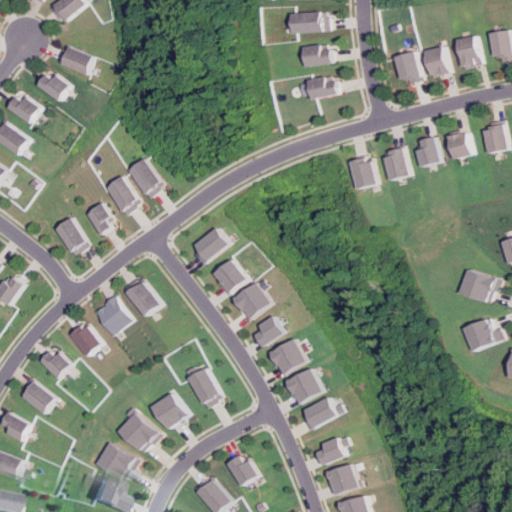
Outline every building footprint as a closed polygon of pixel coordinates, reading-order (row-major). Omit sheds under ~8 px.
[(63,0),(55,4),(64,22),(96,7),(92,0),(63,0)] [(301,32),(336,31),(335,11),(301,12),(301,32)] [(499,60),(511,57),(511,29),(494,33),(499,60)] [(488,65),(482,35),(461,39),(466,68),(488,65)] [(60,61),(95,74),(101,56),(66,43),(60,61)] [(314,65),(341,63),(340,48),(329,49),(329,44),(313,45),(314,65)] [(456,72),(450,46),(429,51),(435,77),(456,72)] [(407,83),(428,77),(420,50),(399,57),(407,83)] [(40,83),(63,100),(74,86),(51,69),(40,83)] [(314,81),(318,98),(346,93),(343,76),(314,81)] [(43,109),(21,91),(10,105),(32,122),(43,109)] [(0,126),(0,139),(19,156),(32,141),(7,120),(1,127),(0,126)] [(488,129),(494,153),(511,148),(511,133),(510,124),(488,129)] [(480,154),(476,131),(453,136),(457,158),(480,154)] [(430,165),(449,161),(444,136),(429,139),(431,147),(426,148),(430,165)] [(400,179),(419,175),(413,147),(394,151),(400,179)] [(158,197),(175,185),(154,157),(138,169),(158,197)] [(363,160),(367,187),(387,184),(383,157),(363,160)] [(0,183),(9,169),(0,163),(0,183)] [(114,187),(134,214),(151,202),(130,175),(114,187)] [(126,224),(110,202),(96,212),(111,234),(126,224)] [(96,244),(77,217),(61,227),(80,255),(96,244)] [(200,246),(211,263),(239,243),(228,227),(200,246)] [(220,271),(233,293),(255,280),(242,259),(220,271)] [(510,278),(479,268),(471,292),(502,302),(510,278)] [(27,284),(12,274),(0,292),(0,294),(14,304),(27,284)] [(173,305),(153,276),(137,287),(156,316),(173,305)] [(280,302),(265,281),(238,299),(253,320),(280,302)] [(105,311),(122,335),(143,320),(126,296),(105,311)] [(265,324),(268,329),(262,333),(269,345),(292,333),(282,315),(265,324)] [(504,330),(499,318),(476,327),(485,350),(511,340),(511,330),(511,328),(504,330)] [(100,356),(114,343),(94,321),(80,333),(100,356)] [(288,375),(316,360),(304,338),(276,352),(288,375)] [(70,378),(81,365),(61,347),(49,359),(70,378)] [(196,376),(211,407),(229,398),(214,367),(196,376)] [(332,391),(321,367),(292,380),(303,404),(332,391)] [(27,393),(55,414),(67,398),(38,377),(27,393)] [(175,428),(196,414),(181,392),(160,406),(175,428)] [(353,412),(349,402),(342,405),(338,396),(307,410),(315,428),(353,412)] [(6,427),(30,441),(40,425),(15,411),(6,427)] [(151,452),(169,433),(146,412),(129,431),(151,452)] [(351,447),(357,444),(353,434),(330,442),(332,448),(324,451),(328,464),(354,455),(351,447)] [(147,459),(121,441),(107,462),(133,480),(147,459)] [(29,458),(0,448),(0,469),(22,477),(29,458)] [(244,484),(263,476),(255,458),(248,461),(246,456),(234,461),(244,484)] [(341,494),(367,486),(360,462),(333,470),(341,494)] [(121,481),(96,474),(88,500),(122,510),(126,496),(117,493),(121,481)] [(221,511),(223,511),(237,500),(215,474),(200,488),(221,511)] [(0,509),(18,511),(20,493),(0,490),(0,509)] [(346,511),(376,511),(372,494),(344,501),(346,511)]
